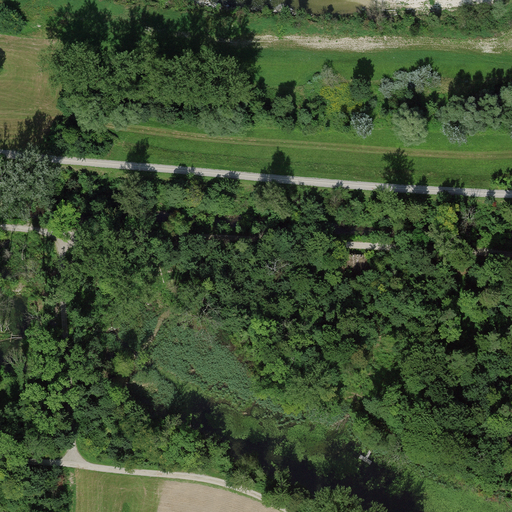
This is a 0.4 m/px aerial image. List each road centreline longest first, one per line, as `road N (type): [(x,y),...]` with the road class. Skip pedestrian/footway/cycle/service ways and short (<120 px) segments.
road 1 (track): [(0,154),(511,194)]
road 2 (track): [(511,157),(374,152),(63,114)]
road 3 (track): [(64,232),(72,469)]
road 4 (track): [(291,511),(216,480),(72,469)]
